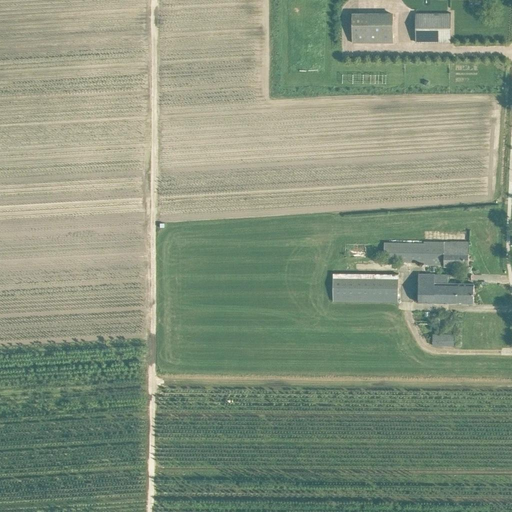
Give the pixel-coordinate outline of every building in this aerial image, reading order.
[(352,13),(352,42),(393,42),(393,14),(353,14),(353,13),(352,13)] [(451,13),(416,13),(416,42),(451,42),(451,13)] [(443,266),(469,267),(469,242),(424,242),(424,244),(384,243),(384,261),(427,262),(427,265),(443,265),(443,266)] [(399,274),(333,273),(333,301),(398,302),(399,274)] [(448,283),(448,275),(418,274),(418,302),(473,303),(474,283),(448,283)] [(454,345),(454,333),(433,333),(433,345),(454,345)]
